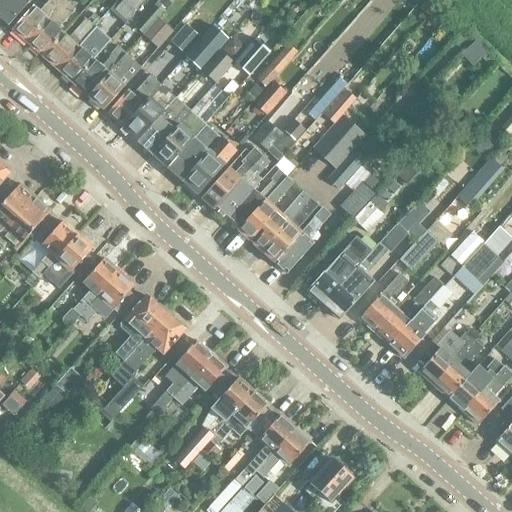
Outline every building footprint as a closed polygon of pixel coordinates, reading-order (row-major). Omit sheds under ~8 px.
[(1,0),(0,2),(0,18),(8,25),(29,1),(27,0),(1,0)] [(12,29),(28,43),(65,0),(49,0),(40,11),(33,5),(12,29)] [(65,0),(28,43),(43,56),(64,32),(59,27),(75,9),(65,0)] [(122,0),(119,3),(131,14),(144,0),(143,0),(122,0)] [(165,0),(158,0),(138,24),(146,31),(143,34),(158,47),(173,30),(158,18),(170,4),(165,0)] [(179,0),(191,10),(199,0),(198,0),(179,0)] [(64,32),(43,56),(58,69),(96,26),(86,18),(69,36),(64,32)] [(185,55),(202,37),(186,23),(170,41),(185,55)] [(201,69),(228,39),(212,25),(185,55),(201,69)] [(96,26),(58,69),(72,83),(94,58),(85,51),(94,41),(95,42),(103,33),(96,26)] [(223,46),(234,55),(244,44),(233,34),(223,46)] [(234,62),(249,75),(270,51),(255,38),(234,62)] [(287,42),(267,65),(268,66),(257,79),(265,87),(297,52),(287,42)] [(94,58),(72,83),(87,96),(125,53),(117,46),(110,55),(111,56),(102,66),(94,58)] [(202,70),(216,82),(233,63),(219,50),(202,70)] [(125,53),(87,96),(103,110),(141,67),(125,53)] [(107,113),(122,127),(161,84),(150,75),(134,94),(128,89),(107,113)] [(266,115),(286,92),(275,82),(267,91),(266,91),(254,104),(266,115)] [(161,84),(122,127),(137,140),(159,117),(158,115),(166,107),(161,102),(170,92),(161,84)] [(343,113),(356,99),(347,91),(343,88),(321,113),(325,116),(333,124),(343,113)] [(297,92),(287,104),(284,102),(279,107),(294,120),(309,102),(301,95),(297,92)] [(159,117),(137,140),(152,154),(190,111),(183,104),(175,113),(175,114),(166,123),(159,117)] [(440,106),(431,115),(398,149),(409,159),(450,116),(440,106)] [(205,125),(190,111),(152,154),(167,167),(189,143),(205,125)] [(294,140),(305,129),(295,120),(284,131),(294,140)] [(268,150),(282,133),(268,121),(253,138),(268,150)] [(354,149),(367,135),(355,124),(338,142),(325,157),(337,168),(354,149)] [(298,144),(308,152),(322,136),(313,127),(298,144)] [(189,143),(167,167),(182,181),(221,137),(221,136),(220,137),(213,131),(205,140),(206,141),(198,151),(189,143)] [(286,176),(238,230),(250,241),(277,211),(272,207),(294,183),(290,180),(307,161),(315,168),(325,157),(338,142),(326,131),(322,136),(308,152),(286,176)] [(221,137),(182,181),(198,194),(237,151),(221,137)] [(202,198),(214,209),(262,155),(254,147),(241,161),(243,163),(234,173),(228,168),(202,198)] [(327,179),(339,189),(365,159),(354,149),(327,179)] [(283,154),(275,162),(287,173),(295,165),(283,154)] [(262,155),(214,209),(226,219),(253,190),(248,185),(270,161),(262,155)] [(0,182),(8,173),(0,165),(0,182)] [(253,190),(226,219),(238,230),(286,176),(279,170),(271,179),(272,180),(259,195),(253,190)] [(471,183),(479,190),(489,180),(481,172),(471,183)] [(20,183),(0,205),(0,236),(35,197),(20,183)] [(362,183),(340,207),(366,231),(382,213),(369,200),(375,194),(362,183)] [(277,211),(250,241),(262,251),(310,197),(303,191),(282,215),(277,211)] [(50,210),(35,197),(0,236),(0,250),(8,242),(16,249),(50,210)] [(310,197),(262,251),(274,262),(292,241),(301,232),(297,229),(319,205),(310,197)] [(301,232),(292,241),(274,262),(286,273),(313,243),(305,236),(312,229),(314,231),(321,223),(321,224),(329,215),(322,208),(307,225),(301,232)] [(485,238),(503,217),(493,208),(474,229),(485,238)] [(33,283),(42,273),(77,234),(62,221),(40,245),(49,252),(26,277),(33,283)] [(390,250),(406,233),(396,224),(380,241),(390,250)] [(461,263),(483,238),(472,228),(450,253),(461,263)] [(411,271),(439,241),(426,230),(399,259),(411,271)] [(92,247),(77,234),(42,273),(58,287),(72,272),(71,271),(92,247)] [(307,291),(323,305),(371,250),(356,236),(307,291)] [(462,267),(477,280),(498,256),(483,243),(462,267)] [(371,250),(323,305),(338,319),(363,291),(353,282),(366,267),(368,269),(379,256),(371,250)] [(441,265),(453,276),(460,268),(448,257),(441,265)] [(80,314),(80,315),(119,271),(104,258),(82,282),(90,289),(73,308),(69,305),(62,313),(73,322),(80,314)] [(134,285),(119,271),(80,315),(72,324),(79,330),(88,321),(87,321),(104,302),(112,309),(134,285)] [(359,318),(374,332),(395,307),(387,300),(392,294),(395,297),(400,290),(408,281),(399,273),(359,318)] [(395,307),(374,332),(388,345),(423,306),(439,288),(430,281),(412,301),(414,303),(404,315),(395,307)] [(146,295),(124,319),(120,323),(121,327),(131,336),(116,352),(123,359),(133,348),(143,337),(165,312),(146,295)] [(423,306),(388,345),(403,358),(425,334),(420,329),(433,314),(423,306)] [(184,330),(165,312),(143,337),(145,338),(134,349),(133,348),(123,359),(125,360),(112,375),(125,386),(103,410),(114,420),(143,387),(130,375),(135,370),(136,371),(156,348),(163,354),(184,330)] [(418,371),(433,385),(474,340),(464,332),(457,340),(443,328),(432,341),(439,348),(418,371)] [(183,371),(166,391),(150,408),(157,414),(211,353),(196,340),(175,364),(183,371)] [(474,340),(433,385),(448,398),(470,374),(461,367),(468,359),(470,361),(482,347),(474,340)] [(226,367),(211,353),(157,414),(158,415),(155,418),(164,426),(181,408),(178,405),(197,384),(205,391),(226,367)] [(490,380),(462,411),(478,425),(499,400),(493,395),(511,374),(494,358),(486,367),(495,375),(490,380)] [(31,367),(20,381),(31,389),(42,375),(31,367)] [(55,404),(81,376),(71,367),(45,395),(55,404)] [(470,374),(448,398),(462,411),(490,380),(484,374),(478,381),(470,374)] [(214,434),(253,391),(238,377),(216,401),(225,409),(219,414),(214,409),(209,415),(214,420),(207,428),(206,426),(201,433),(208,440),(214,434)] [(14,388),(3,402),(15,411),(26,397),(14,388)] [(268,404),(253,391),(214,434),(221,440),(239,421),(246,429),(252,434),(268,416),(262,411),(268,404)] [(510,416),(511,414),(511,395),(501,408),(510,416)] [(280,414),(274,422),(268,416),(252,434),(258,439),(267,446),(249,466),(256,472),(295,428),(280,414)] [(511,421),(495,441),(511,454),(511,452),(511,421)] [(295,428),(256,472),(239,491),(220,511),(236,511),(251,495),(263,483),(260,481),(280,458),(288,465),(310,441),(295,428)] [(141,434),(129,445),(146,462),(158,450),(141,434)] [(211,459),(220,449),(211,441),(202,451),(211,459)] [(329,502),(352,477),(331,459),(304,490),(313,499),(319,493),(329,502)] [(239,491),(256,472),(249,466),(236,481),(235,480),(228,488),(235,495),(239,491)] [(292,511),(283,503),(282,504),(273,495),(257,511),(292,511)] [(125,511),(138,511),(141,508),(132,502),(125,511)]
